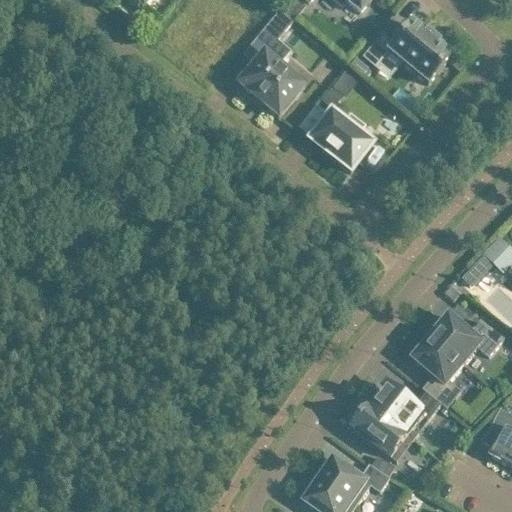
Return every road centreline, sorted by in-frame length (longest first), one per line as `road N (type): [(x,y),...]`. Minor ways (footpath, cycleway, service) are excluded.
road 1 (residential): [(442,0),(490,44),(495,62),(356,230),(47,0)]
road 2 (residential): [(511,189),(337,385),(251,511)]
